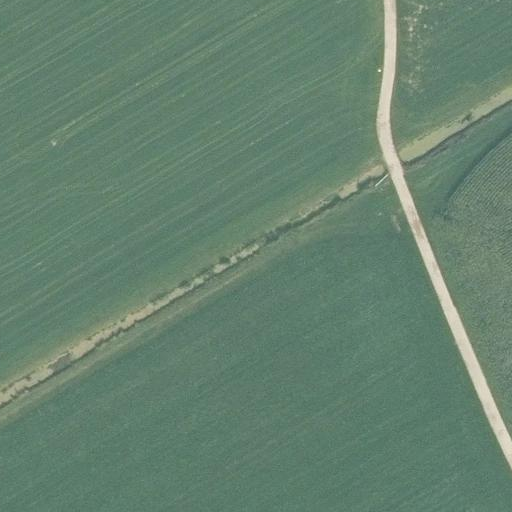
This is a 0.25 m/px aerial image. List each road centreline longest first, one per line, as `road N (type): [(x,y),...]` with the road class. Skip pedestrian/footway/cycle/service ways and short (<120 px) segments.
road 1 (track): [(387,0),(386,154),(511,447)]
road 2 (track): [(402,195),(447,199),(477,148),(511,123)]
